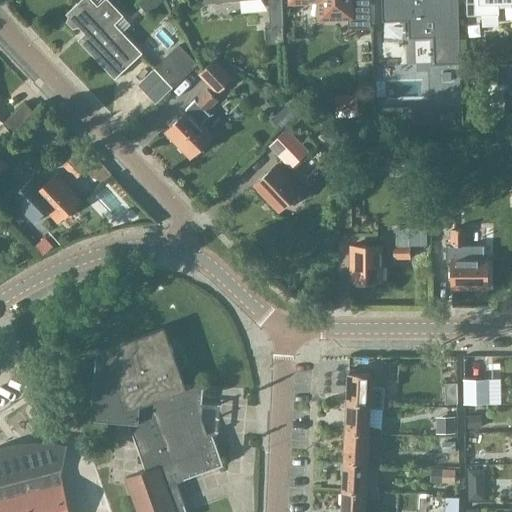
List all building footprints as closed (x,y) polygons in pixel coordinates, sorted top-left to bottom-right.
[(81,0),(67,13),(70,16),(67,21),(73,27),(78,25),(85,33),(79,39),(114,77),(141,52),(113,23),(122,15),(108,0),(104,0),(98,6),(91,0),(81,0)] [(283,25),(282,25),(281,0),(268,0),(270,26),(266,26),(267,36),(283,36),(283,25)] [(290,0),(290,3),(308,2),(307,0),(328,0),(329,17),(349,16),(350,27),(370,27),(369,0),(290,0)] [(458,18),(450,19),(449,0),(381,0),(382,20),(406,19),(407,38),(433,37),(434,63),(459,63),(458,18)] [(511,0),(473,0),(474,15),(499,14),(499,2),(511,1),(511,0)] [(173,88),(198,65),(179,44),(154,68),(173,88)] [(213,58),(197,74),(216,92),(232,76),(213,58)] [(188,111),(165,132),(189,157),(212,135),(200,123),(210,114),(205,110),(217,99),(208,90),(196,101),(195,100),(186,109),(188,111)] [(3,123),(12,132),(34,112),(25,103),(3,123)] [(278,210),(300,189),(285,173),(307,151),(285,128),(271,142),(284,155),(253,185),(278,210)] [(76,177),(85,169),(74,156),(65,165),(76,177)] [(80,200),(55,174),(41,188),(32,179),(34,178),(35,179),(36,178),(33,175),(9,198),(33,223),(47,210),(58,222),(80,200)] [(410,246),(430,246),(430,229),(394,229),(393,245),(393,258),(410,258),(410,246)] [(464,229),(451,229),(451,245),(464,245),(464,229)] [(381,281),(381,245),(351,245),(351,281),(381,281)] [(451,245),(446,245),(446,258),(451,258),(451,288),(487,288),(487,257),(483,257),(483,245),(464,245),(451,245)] [(201,403),(203,385),(185,384),(164,327),(102,349),(103,351),(99,351),(100,344),(98,344),(92,418),(129,421),(146,470),(126,477),(138,511),(186,511),(176,482),(223,465),(212,435),(205,438),(198,417),(202,417),(203,403),(201,403)] [(369,402),(369,407),(383,407),(384,387),(370,386),(370,373),(348,371),(347,401),(369,402)] [(465,374),(466,395),(466,402),(483,401),(482,373),(465,374)] [(368,425),(369,407),(369,402),(347,401),(345,431),(368,432),(367,437),(381,437),(381,428),(368,425)] [(367,454),(367,437),(368,432),(345,431),(344,460),(366,462),(366,466),(379,467),(380,457),(367,454)] [(0,511),(68,511),(62,484),(61,484),(60,478),(65,448),(55,447),(45,446),(35,446),(25,446),(15,448),(6,450),(0,451),(0,511)] [(365,483),(366,466),(366,462),(344,460),(342,490),(365,491),(364,495),(378,496),(378,487),(365,483)] [(376,511),(378,496),(364,495),(365,491),(342,490),(341,511),(376,511)] [(443,511),(458,511),(459,497),(444,496),(443,511)]
